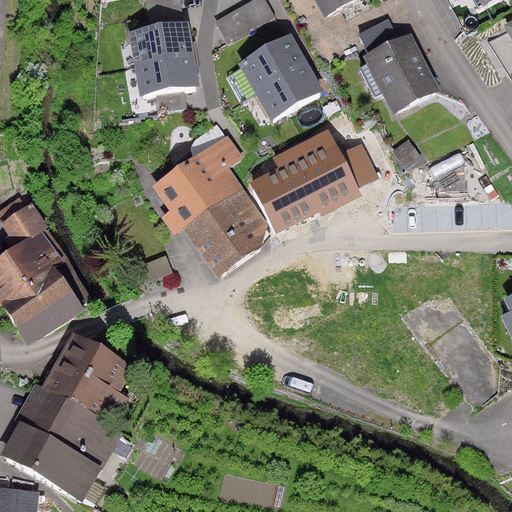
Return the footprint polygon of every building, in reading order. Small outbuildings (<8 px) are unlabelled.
[(184,22),(180,0),(146,0),(151,28),(184,22)] [(265,0),(252,0),(215,22),(228,43),(275,16),(265,0)] [(315,0),(325,17),(356,0),(315,0)] [(368,53),(398,38),(389,19),(359,35),(368,53)] [(129,31),(135,64),(195,55),(189,21),(184,22),(151,28),(129,31)] [(368,53),(363,56),(367,64),(383,93),(393,114),(440,90),(411,32),(398,38),(368,53)] [(241,69),(255,92),(307,61),(291,33),(238,64),(241,69)] [(200,86),(195,55),(135,64),(140,96),(155,94),(184,89),(200,86)] [(324,90),(307,61),(255,92),(256,94),(272,121),(324,90)] [(375,98),(383,93),(367,64),(359,68),(375,98)] [(244,102),(256,94),(255,92),(241,69),(228,76),(244,102)] [(187,109),(184,89),(155,94),(158,113),(187,109)] [(194,158),(226,137),(217,125),(195,140),(191,147),(194,158)] [(278,168),(250,182),(277,234),(319,212),(322,217),(362,196),(358,188),(341,153),(328,129),(273,157),(278,168)] [(194,158),(153,186),(170,211),(162,217),(175,235),(183,230),(244,188),(229,167),(243,158),(228,135),(226,137),(194,158)] [(409,140),(393,151),(406,170),(422,159),(409,140)] [(362,144),(341,153),(358,188),(379,178),(362,144)] [(268,224),(244,188),(183,230),(218,277),(261,247),(268,224)] [(0,216),(4,222),(26,207),(20,197),(0,210),(0,216)] [(1,223),(17,247),(47,227),(48,226),(33,202),(26,207),(4,222),(1,223)] [(0,304),(1,303),(68,260),(47,227),(17,247),(0,258),(0,304)] [(68,260),(1,303),(28,345),(85,308),(81,301),(90,295),(68,260)] [(511,294),(504,299),(510,311),(501,315),(511,337),(511,294)] [(134,366),(73,332),(41,388),(112,428),(129,398),(119,392),(134,366)] [(41,388),(36,384),(14,421),(19,424),(1,454),(83,503),(123,435),(112,428),(41,388)] [(36,511),(39,492),(0,487),(0,511),(36,511)]
